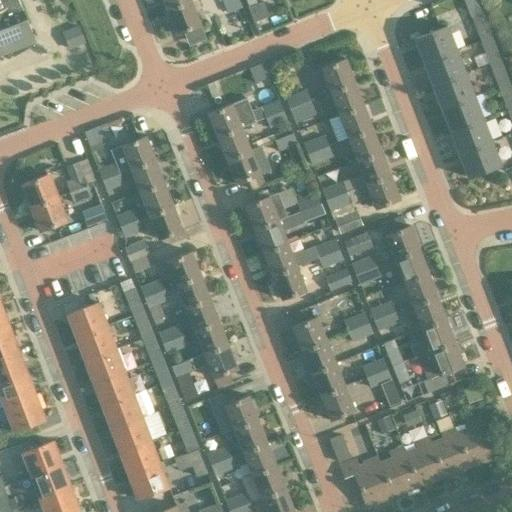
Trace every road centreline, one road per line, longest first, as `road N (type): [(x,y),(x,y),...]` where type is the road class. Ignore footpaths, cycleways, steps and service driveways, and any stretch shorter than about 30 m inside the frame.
road 1 (residential): [(161,87),(331,511)]
road 2 (residential): [(0,215),(112,511)]
road 3 (residential): [(454,240),(366,7)]
road 4 (residential): [(161,87),(366,7)]
road 5 (residential): [(0,149),(161,87)]
road 6 (residential): [(511,382),(454,240)]
